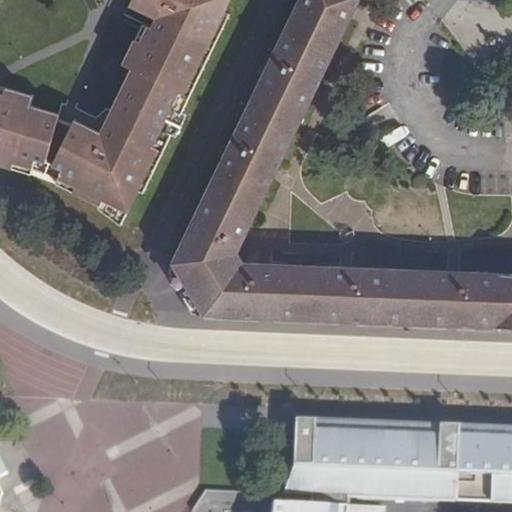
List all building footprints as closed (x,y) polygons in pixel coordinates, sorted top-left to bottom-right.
[(101,134),(74,121),(59,152),(69,156),(59,178),(56,184),(65,188),(101,205),(98,208),(121,225),(139,190),(144,192),(230,15),(224,12),(230,0),(132,0),(160,13),(155,23),(151,21),(143,37),(138,34),(123,65),(132,69),(101,134)] [(195,217),(173,263),(197,274),(234,252),(237,253),(358,0),(300,0),(268,66),(274,69),(269,79),(263,76),(228,149),(234,152),(229,161),(224,158),(200,207),(206,210),(201,220),(195,217)] [(268,66),(263,76),(269,79),(274,69),(268,66)] [(0,164),(32,174),(40,145),(50,149),(60,116),(30,107),(33,97),(0,86),(0,164)] [(228,149),(224,158),(229,161),(234,152),(228,149)] [(200,207),(195,217),(201,220),(206,210),(200,207)] [(206,289),(205,315),(259,317),(259,311),(269,311),(269,318),(338,320),(339,314),(349,314),(349,321),(446,325),(446,318),(456,319),(456,325),(511,327),(511,273),(243,262),(243,267),(206,289)] [(173,263),(168,274),(193,314),(205,315),(173,263)] [(511,428),(296,420),(296,432),(511,440),(511,428)] [(511,440),(296,432),(295,467),(284,495),(312,496),(331,497),(330,506),(311,505),(274,504),(272,511),(350,511),(351,507),(348,507),(349,498),(439,501),(439,487),(456,486),(456,501),(511,503),(511,440)] [(456,486),(439,487),(439,501),(456,501),(456,486)] [(331,497),(312,496),(311,505),(330,506),(331,497)]
